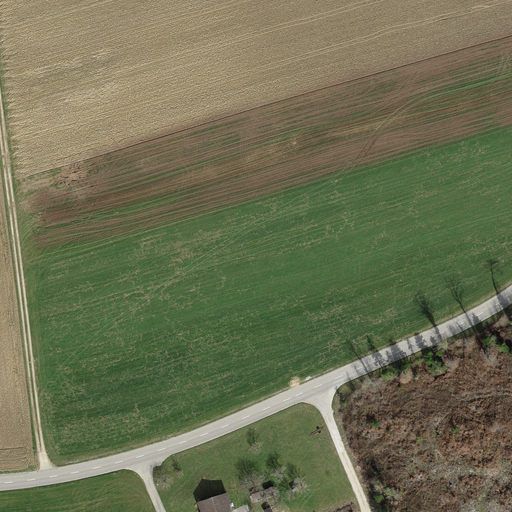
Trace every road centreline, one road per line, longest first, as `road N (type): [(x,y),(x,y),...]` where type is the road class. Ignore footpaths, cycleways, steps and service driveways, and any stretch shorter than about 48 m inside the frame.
road 1 (secondary): [(511,294),(243,420),(138,457),(0,483)]
road 2 (track): [(0,125),(47,478)]
road 3 (track): [(316,386),(368,511)]
